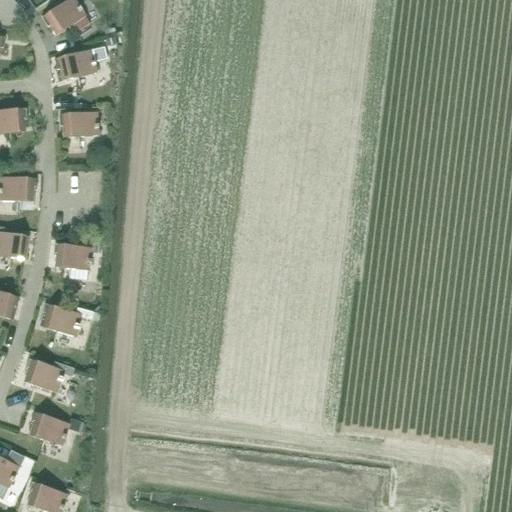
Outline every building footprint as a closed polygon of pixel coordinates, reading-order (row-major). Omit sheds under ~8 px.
[(80,8),(79,9),(72,0),(70,0),(41,20),(47,29),(50,27),(56,37),(85,18),(81,12),(82,11),(80,8)] [(95,64),(107,61),(104,49),(54,61),(57,71),(60,71),(63,82),(96,74),(94,67),(96,67),(95,64)] [(23,122),(27,122),(26,111),(0,112),(0,135),(20,134),(20,129),(24,129),(23,122)] [(98,126),(97,126),(96,114),(59,117),(60,128),(63,127),(63,134),(67,134),(67,139),(97,137),(97,130),(98,130),(98,126)] [(36,192),(36,181),(0,179),(0,202),(32,204),(33,192),(36,192)] [(3,235),(4,230),(0,229),(0,257),(25,261),(28,239),(3,235)] [(90,261),(91,250),(54,246),(53,257),(56,257),(55,269),(70,271),(69,281),(70,281),(86,282),(87,273),(89,273),(90,265),(91,265),(91,261),(90,261)] [(14,317),(19,299),(0,294),(0,318),(9,321),(10,316),(14,317)] [(77,309),(76,315),(45,306),(40,323),(47,325),(46,330),(75,338),(77,331),(78,332),(79,328),(78,328),(80,319),(91,322),(94,314),(77,309)] [(54,364),(52,369),(28,361),(25,371),(28,372),(24,384),(56,395),(60,384),(61,384),(62,380),(61,380),(62,376),(71,379),(74,371),(54,364)] [(65,437),(69,426),(33,414),(30,425),(33,426),(31,432),(35,434),(33,438),(62,448),(64,441),(65,441),(66,437),(65,437)] [(67,431),(80,435),(83,426),(70,421),(67,431)] [(6,463),(1,460),(0,459),(0,485),(8,490),(11,483),(13,484),(14,480),(13,479),(23,460),(11,454),(6,463)] [(63,508),(67,497),(32,484),(28,495),(31,496),(29,502),(32,503),(31,508),(40,511),(61,511),(62,511),(63,511),(65,508),(63,508)]
